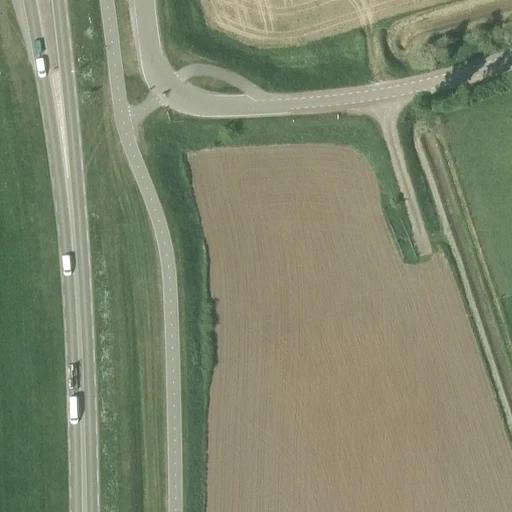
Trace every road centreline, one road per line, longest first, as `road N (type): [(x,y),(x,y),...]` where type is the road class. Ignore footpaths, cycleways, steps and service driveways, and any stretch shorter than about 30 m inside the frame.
road 1 (primary): [(84,511),(78,335),(45,0)]
road 2 (tertiary): [(143,0),(154,69),(172,95),(201,108),(380,96),(511,62)]
road 3 (track): [(380,96),(424,254)]
